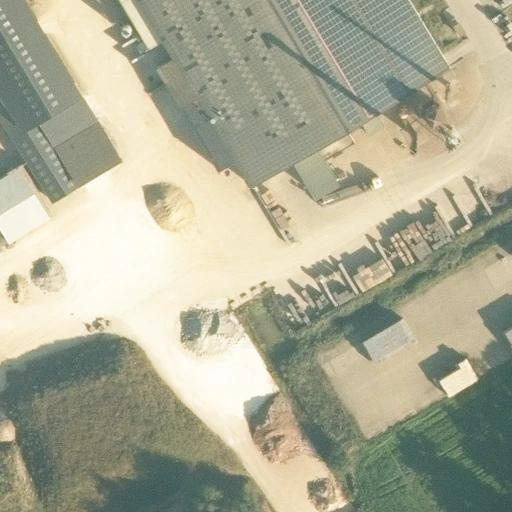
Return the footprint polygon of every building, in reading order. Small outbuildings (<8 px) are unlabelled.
[(98,120),(25,0),(0,0),(0,112),(52,200),(78,185),(55,146),(98,120)] [(408,0),(119,0),(144,40),(158,32),(174,57),(157,67),(218,169),(235,159),(250,185),(293,159),(300,170),(319,158),(320,161),(353,142),(345,128),(448,67),(408,0)] [(418,99),(412,124),(450,132),(455,107),(418,99)] [(0,177),(0,218),(10,239),(54,218),(27,164),(0,177)] [(467,267),(430,283),(439,305),(477,289),(467,267)] [(375,341),(366,325),(314,354),(323,370),(375,341)] [(472,358),(479,375),(508,363),(501,346),(472,358)] [(434,372),(447,397),(480,379),(466,354),(434,372)] [(375,405),(351,420),(367,446),(391,432),(375,405)]
